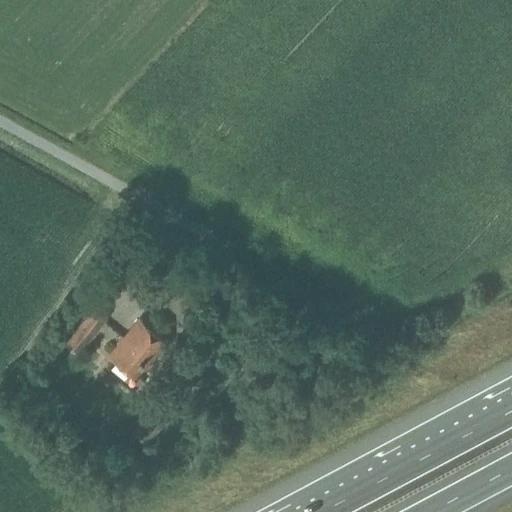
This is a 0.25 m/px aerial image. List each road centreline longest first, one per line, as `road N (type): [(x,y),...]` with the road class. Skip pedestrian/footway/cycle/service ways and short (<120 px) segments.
road 1 (unclassified): [(386,331),(0,119)]
road 2 (motorway): [(511,414),(327,511)]
